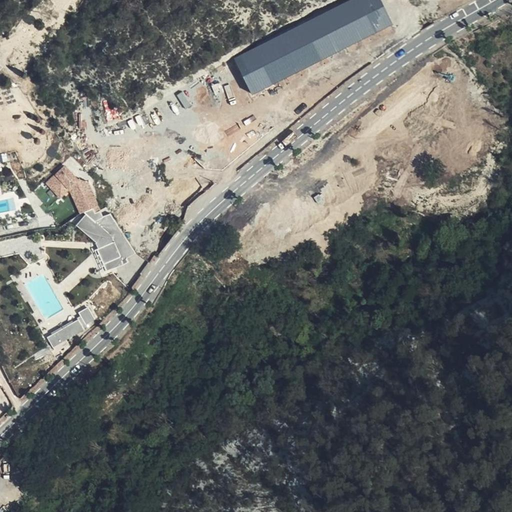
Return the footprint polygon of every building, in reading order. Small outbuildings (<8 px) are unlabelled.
[(252,95),(393,24),(380,0),(349,0),(234,59),(252,95)] [(71,173),(41,202),(48,209),(70,189),(80,214),(93,208),(98,219),(96,220),(88,213),(78,224),(93,237),(101,244),(111,266),(112,269),(124,264),(122,258),(136,253),(110,214),(102,217),(91,190),(88,184),(87,182),(80,180),(78,176),(76,177),(71,173)] [(97,188),(94,182),(88,184),(91,190),(97,188)] [(101,244),(93,237),(89,239),(103,269),(111,266),(101,244)] [(112,269),(114,273),(126,270),(124,264),(112,269)] [(89,309),(79,315),(83,321),(80,323),(80,322),(73,326),(77,333),(84,329),(83,328),(86,327),(84,324),(94,319),(89,309)] [(77,333),(73,326),(54,336),(59,343),(64,340),(77,333)] [(67,346),(84,329),(77,333),(64,340),(67,346)] [(54,336),(48,340),(54,350),(60,347),(61,349),(67,346),(64,340),(59,343),(54,336)]
